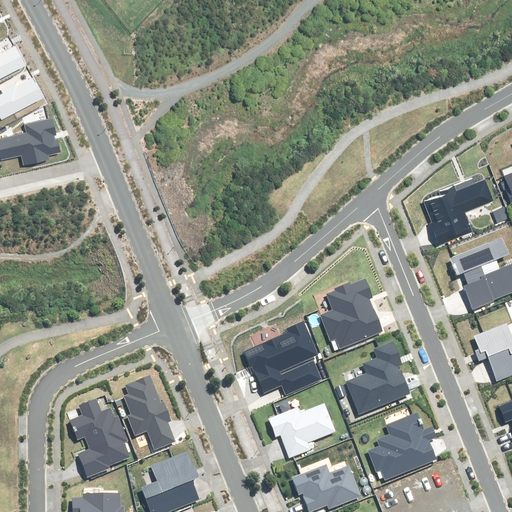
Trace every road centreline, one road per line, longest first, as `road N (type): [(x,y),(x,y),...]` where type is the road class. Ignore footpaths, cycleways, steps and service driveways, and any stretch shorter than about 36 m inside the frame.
road 1 (residential): [(502,511),(373,194)]
road 2 (residential): [(39,511),(38,416),(51,381),(173,325)]
road 3 (residential): [(173,325),(259,289),(373,194)]
road 4 (tertiary): [(249,511),(173,325)]
road 5 (tertiary): [(109,162),(31,0)]
road 6 (tertiary): [(173,325),(109,162)]
road 7 (residential): [(373,194),(442,134),(511,94)]
